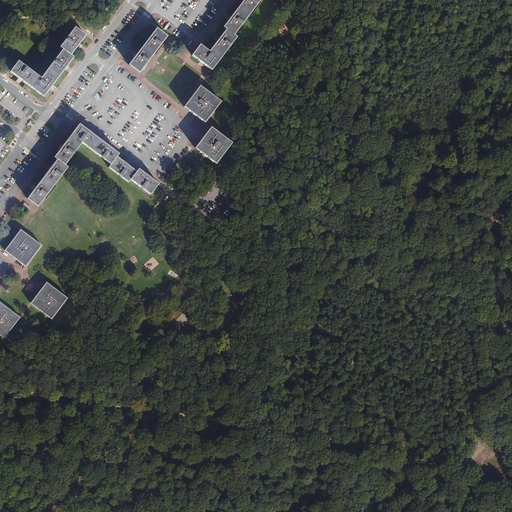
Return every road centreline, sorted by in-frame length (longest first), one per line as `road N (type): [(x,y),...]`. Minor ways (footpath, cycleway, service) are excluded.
road 1 (track): [(0,386),(338,443)]
road 2 (track): [(470,462),(470,423),(401,235)]
road 3 (track): [(401,235),(370,277),(343,378),(338,443)]
road 4 (track): [(338,443),(470,462),(511,419)]
road 5 (track): [(481,148),(450,152),(404,203),(401,235)]
road 6 (track): [(249,511),(266,474),(338,443)]
